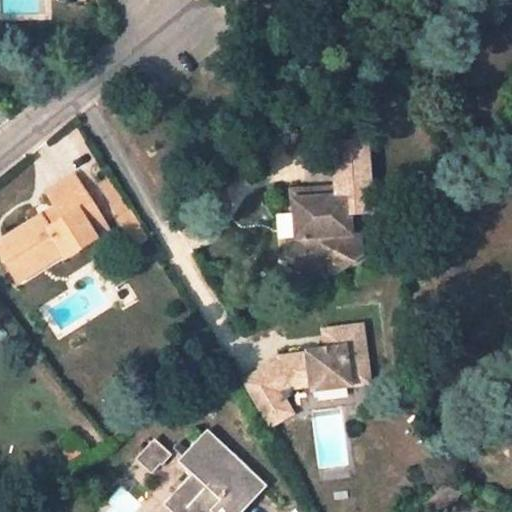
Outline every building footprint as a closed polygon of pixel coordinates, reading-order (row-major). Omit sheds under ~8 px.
[(347,241),(346,214),(366,211),(362,143),(330,145),(333,188),(334,198),(317,198),(317,195),(312,189),(288,192),(289,215),(295,221),(296,251),(290,264),(310,274),(319,279),(324,270),(335,275),(341,264),(354,264),(353,241),(347,241)] [(56,247),(63,258),(107,230),(73,176),(47,193),(56,207),(0,243),(0,254),(13,275),(56,247)] [(125,203),(109,179),(100,185),(115,209),(125,203)] [(333,188),(312,189),(317,195),(317,198),(334,198),(333,188)] [(343,347),(324,350),(304,352),(304,355),(278,358),(277,362),(240,384),(264,425),(287,412),(276,393),(282,389),(309,385),(310,392),(348,387),(370,384),(362,327),(340,329),(343,347)] [(340,329),(321,331),(324,350),(343,347),(340,329)] [(241,511),(265,486),(206,430),(177,461),(190,475),(173,494),(187,508),(182,511),(241,511)] [(134,459),(151,474),(170,453),(153,438),(134,459)] [(441,485),(420,504),(421,511),(436,511),(463,505),(460,493),(441,485)]
